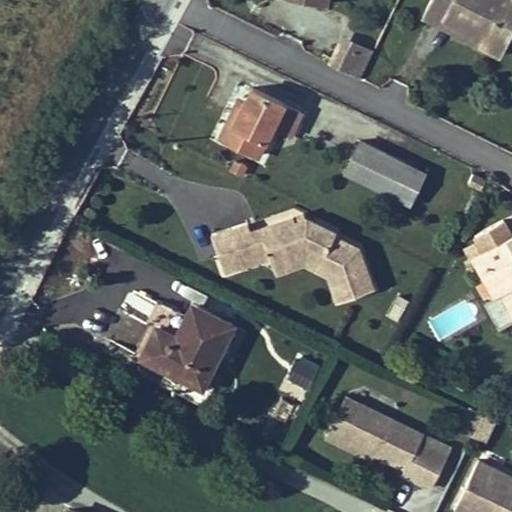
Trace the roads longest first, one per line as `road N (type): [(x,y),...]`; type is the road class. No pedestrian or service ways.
road 1 (residential): [(392,511),(0,315)]
road 2 (residential): [(511,160),(177,0)]
road 3 (tertiary): [(0,290),(158,0)]
road 4 (residential): [(122,511),(35,464),(0,428)]
